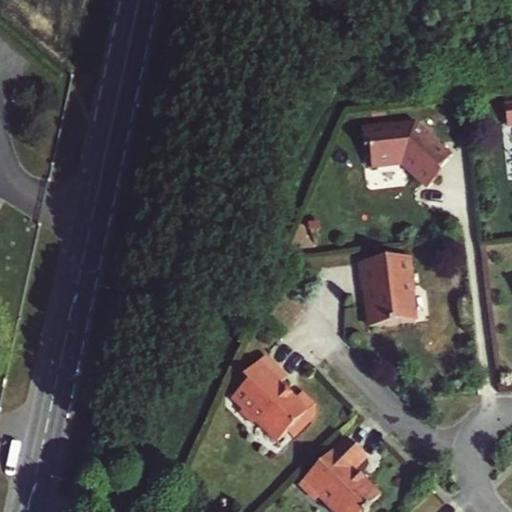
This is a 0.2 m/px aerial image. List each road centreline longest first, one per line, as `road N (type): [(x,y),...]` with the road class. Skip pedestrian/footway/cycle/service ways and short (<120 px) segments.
road 1 (primary): [(139,0),(29,511)]
road 2 (residential): [(308,325),(425,438),(473,464)]
